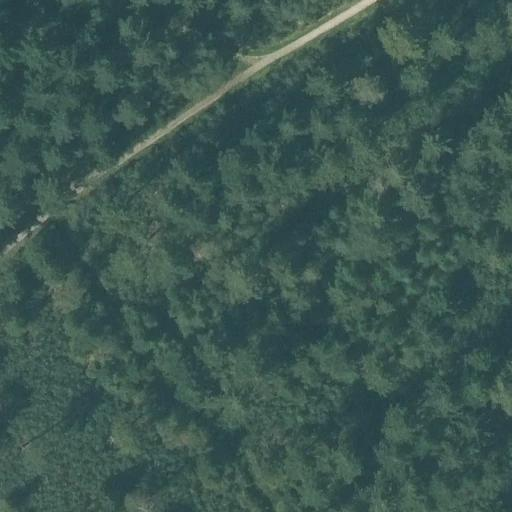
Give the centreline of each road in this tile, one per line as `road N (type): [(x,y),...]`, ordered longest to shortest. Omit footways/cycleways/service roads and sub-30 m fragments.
road 1 (track): [(0,251),(253,69)]
road 2 (track): [(253,69),(86,0)]
road 3 (track): [(253,69),(368,0)]
